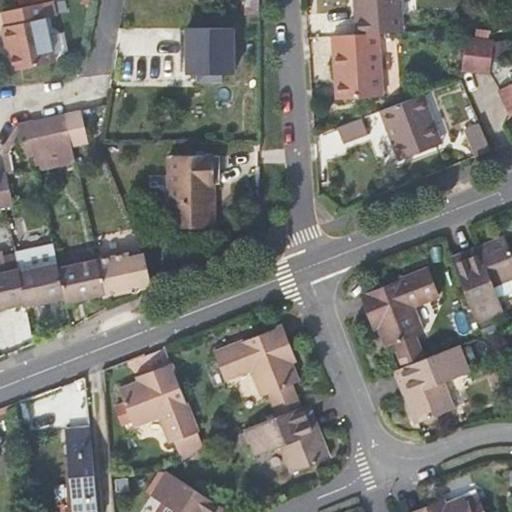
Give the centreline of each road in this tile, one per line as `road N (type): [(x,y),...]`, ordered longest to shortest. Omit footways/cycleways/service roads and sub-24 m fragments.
road 1 (tertiary): [(306,265),(0,389)]
road 2 (residential): [(286,0),(306,265)]
road 3 (residential): [(306,265),(389,472)]
road 4 (tertiary): [(511,185),(306,265)]
road 5 (residential): [(389,472),(485,436),(511,435)]
